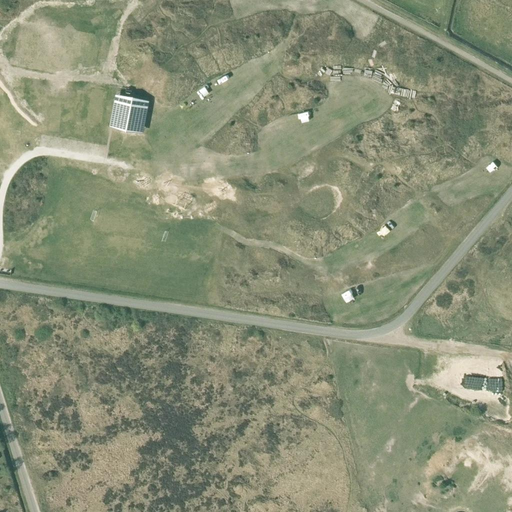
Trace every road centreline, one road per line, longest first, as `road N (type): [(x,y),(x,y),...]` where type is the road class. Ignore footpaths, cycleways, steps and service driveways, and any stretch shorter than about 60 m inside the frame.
road 1 (unclassified): [(0,282),(265,321),(390,329),(511,188)]
road 2 (track): [(511,349),(419,340),(390,329)]
